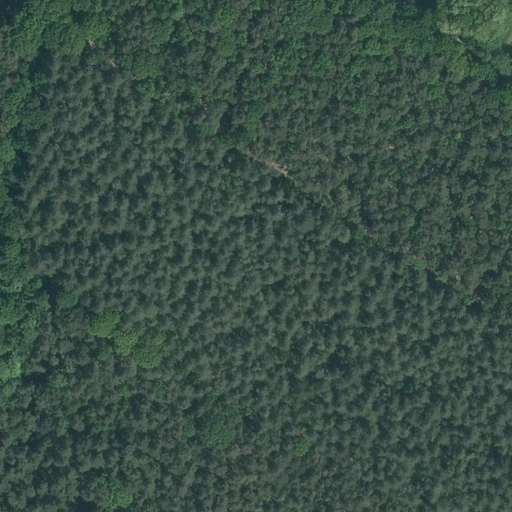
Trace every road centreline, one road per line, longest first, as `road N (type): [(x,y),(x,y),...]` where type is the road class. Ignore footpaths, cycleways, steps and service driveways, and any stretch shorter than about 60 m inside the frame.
road 1 (track): [(511,320),(36,22)]
road 2 (track): [(445,511),(0,232)]
road 3 (track): [(49,0),(0,199)]
road 4 (track): [(393,0),(511,76)]
